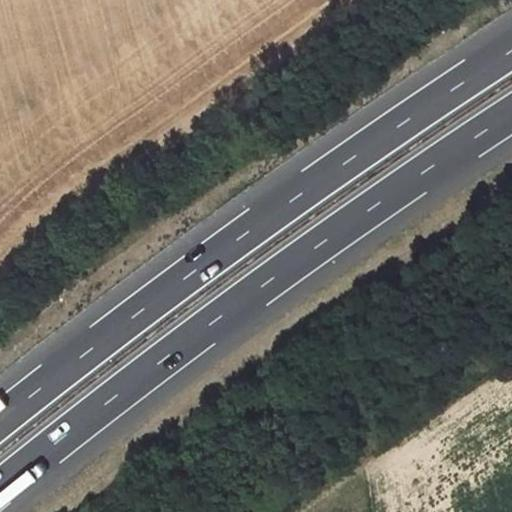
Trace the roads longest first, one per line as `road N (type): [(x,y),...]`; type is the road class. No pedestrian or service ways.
road 1 (motorway): [(0,489),(207,326),(511,113)]
road 2 (motorway): [(511,49),(305,189),(0,419)]
